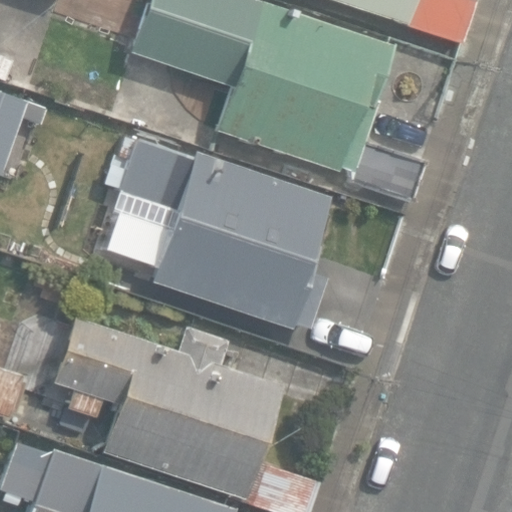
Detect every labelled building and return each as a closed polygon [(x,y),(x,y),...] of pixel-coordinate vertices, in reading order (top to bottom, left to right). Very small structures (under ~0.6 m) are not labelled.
[(345,170),(355,139),(369,100),(365,99),(384,43),(256,0),(138,0),(121,50),(221,85),(207,130),(330,170),(331,165),(345,170)] [(422,0),(341,0),(415,22),(422,0)] [(0,158),(21,100),(0,92),(0,158)] [(343,194),(136,132),(117,195),(174,212),(153,281),(303,326),(343,194)] [(416,159),(355,139),(345,170),(342,180),(403,200),(416,159)] [(289,383),(71,312),(51,378),(120,405),(104,447),(251,502),(289,383)] [(0,366),(0,412),(11,369),(0,366)] [(237,511),(16,439),(0,488),(0,490),(26,499),(23,511),(237,511)]
